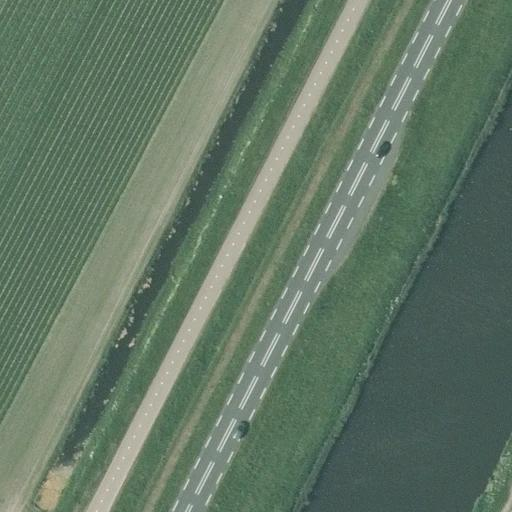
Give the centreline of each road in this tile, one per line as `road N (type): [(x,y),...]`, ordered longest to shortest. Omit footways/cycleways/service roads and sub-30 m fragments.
road 1 (unclassified): [(358,0),(96,511)]
road 2 (primary): [(187,511),(448,0)]
road 3 (track): [(264,0),(6,511)]
